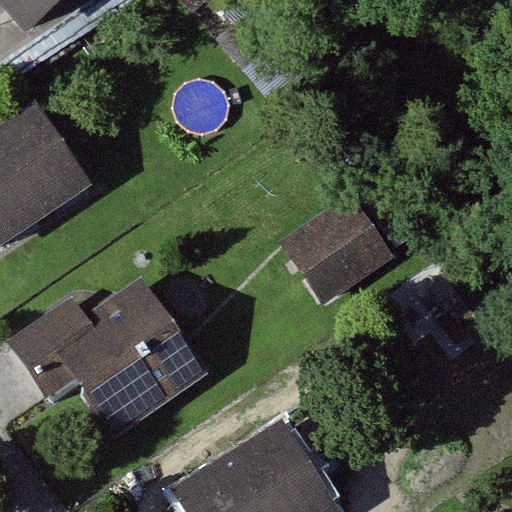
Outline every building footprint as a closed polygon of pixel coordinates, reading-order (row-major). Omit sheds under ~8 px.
[(11,0),(48,40),(92,0),(11,0)] [(46,106),(0,137),(0,249),(4,256),(102,188),(46,106)] [(360,201),(291,247),(331,307),(400,261),(360,201)] [(79,293),(10,342),(55,407),(87,384),(122,433),(211,371),(149,284),(98,320),(79,293)] [(345,511),(297,431),(190,495),(200,511),(345,511)]
